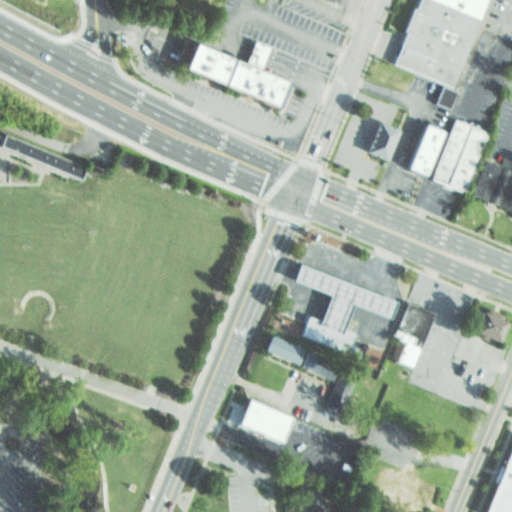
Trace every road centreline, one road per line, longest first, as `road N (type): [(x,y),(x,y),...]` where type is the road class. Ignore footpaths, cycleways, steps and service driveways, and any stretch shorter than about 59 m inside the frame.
road 1 (trunk): [(303,177),(0,28)]
road 2 (trunk): [(0,58),(213,167)]
road 3 (trunk): [(293,200),(511,291)]
road 4 (tertiary): [(230,348),(293,200)]
road 5 (trunk): [(445,237),(303,177)]
road 6 (residential): [(454,511),(511,368)]
road 7 (tertiary): [(303,177),(352,61)]
